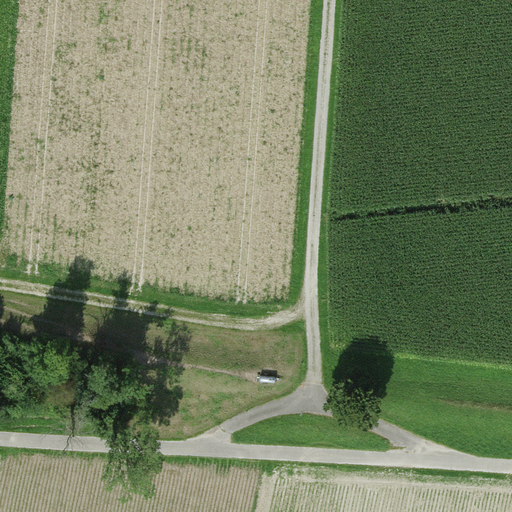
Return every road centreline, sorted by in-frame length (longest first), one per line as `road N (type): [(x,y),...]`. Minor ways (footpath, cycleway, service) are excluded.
road 1 (track): [(511,462),(466,459),(314,393),(188,445),(0,441)]
road 2 (track): [(314,393),(314,272),(334,0)]
road 3 (track): [(188,445),(466,459)]
